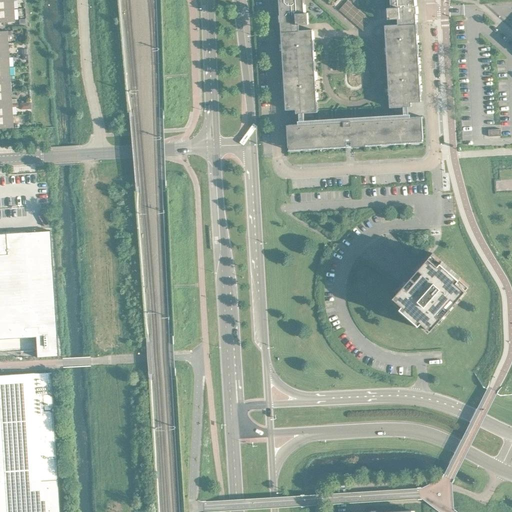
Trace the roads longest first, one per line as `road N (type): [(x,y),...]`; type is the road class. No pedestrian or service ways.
road 1 (residential): [(290,205),(435,198),(436,218),(368,232),(353,246),(339,285),(345,325),(358,341),(401,360),(421,359)]
road 2 (residential): [(270,0),(285,172),(427,164),(436,154)]
road 3 (secondary): [(217,145),(231,416)]
road 4 (secondary): [(267,364),(254,144)]
road 5 (secondary): [(309,430),(426,432),(511,470)]
road 6 (residential): [(436,154),(430,0)]
road 7 (unclassified): [(96,153),(83,0)]
road 8 (secondary): [(210,0),(217,145)]
road 9 (secondary): [(254,144),(242,0)]
road 10 (tertiary): [(96,153),(217,145)]
